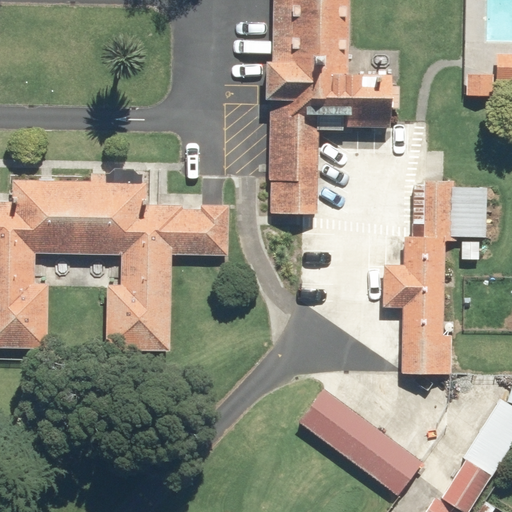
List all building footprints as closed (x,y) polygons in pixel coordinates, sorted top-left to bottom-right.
[(273,0),(270,210),(319,211),(320,126),(392,127),(393,74),(351,73),(352,0),(273,0)] [(511,67),(491,68),(490,95),(511,95),(511,67)] [(0,348),(47,349),(48,284),(35,284),(35,250),(120,251),(119,283),(108,283),(107,350),(170,351),(172,253),(179,253),(180,203),(148,202),(149,181),(13,179),(13,199),(0,199),(0,348)] [(402,370),(446,371),(449,179),(421,179),(420,235),(404,235),(403,261),(382,260),(382,307),(403,307),(402,370)] [(421,460),(322,388),(296,422),(396,495),(421,460)] [(511,447),(511,399),(504,395),(467,450),(497,470),(511,447)] [(469,511),(494,474),(469,457),(444,495),(469,511)] [(465,511),(440,495),(429,511),(465,511)]
